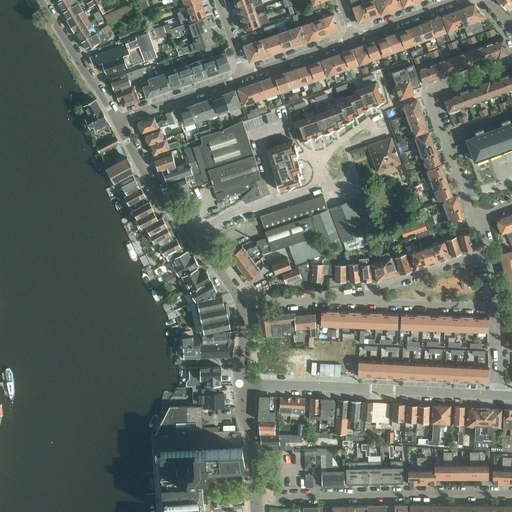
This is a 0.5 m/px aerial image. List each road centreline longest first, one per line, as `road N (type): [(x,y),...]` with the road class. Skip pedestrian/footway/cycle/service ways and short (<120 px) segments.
road 1 (residential): [(190,232),(340,178),(327,138),(385,116)]
road 2 (residential): [(497,396),(241,385)]
road 3 (residential): [(511,494),(256,496)]
road 4 (residential): [(511,64),(427,94),(474,218)]
road 5 (residential): [(497,306),(356,298)]
road 6 (residential): [(115,120),(41,0)]
road 7 (residential): [(356,298),(486,252)]
road 8 (residential): [(190,232),(152,188),(115,120)]
road 9 (residential): [(242,74),(115,120)]
